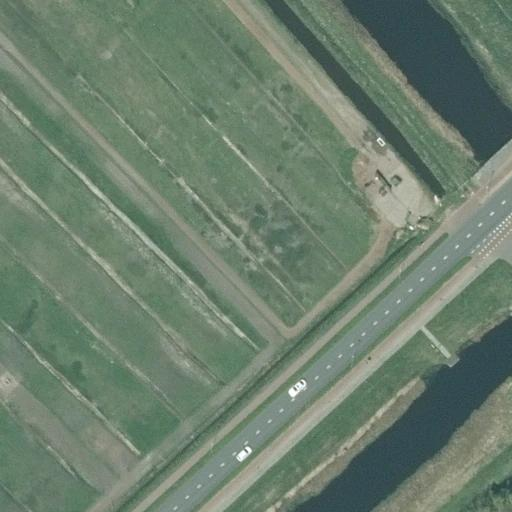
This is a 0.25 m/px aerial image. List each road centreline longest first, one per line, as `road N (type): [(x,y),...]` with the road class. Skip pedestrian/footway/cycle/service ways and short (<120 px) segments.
road 1 (tertiary): [(172,511),(511,197)]
road 2 (track): [(298,0),(471,205)]
